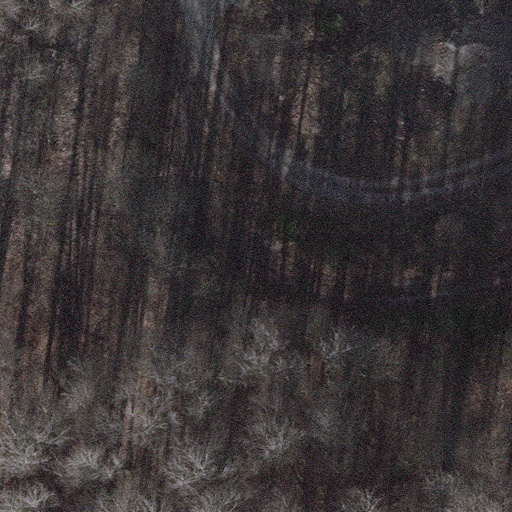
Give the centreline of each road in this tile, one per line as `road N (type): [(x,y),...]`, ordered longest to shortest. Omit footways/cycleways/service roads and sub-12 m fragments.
road 1 (track): [(511,266),(361,282),(288,268),(220,232),(187,150),(203,0)]
road 2 (track): [(0,407),(53,360),(94,217),(131,16),(157,0)]
road 3 (track): [(215,0),(234,124),(320,192),(460,190),(511,162)]
